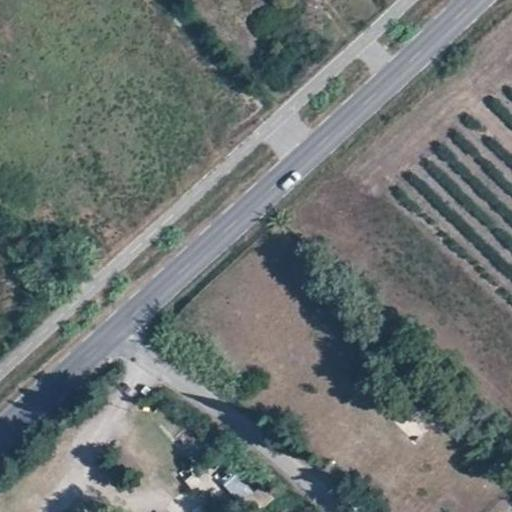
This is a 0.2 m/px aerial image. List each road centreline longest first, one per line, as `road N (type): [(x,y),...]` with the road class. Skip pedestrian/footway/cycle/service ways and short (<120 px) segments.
road 1 (tertiary): [(110,339),(484,0)]
road 2 (unclassified): [(110,339),(236,423),(337,511)]
road 3 (tertiary): [(0,436),(110,339)]
